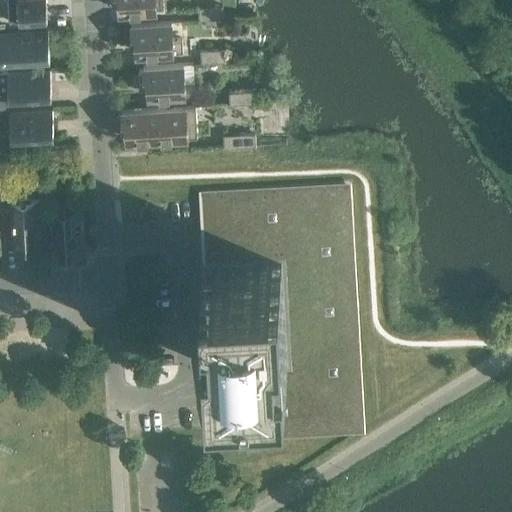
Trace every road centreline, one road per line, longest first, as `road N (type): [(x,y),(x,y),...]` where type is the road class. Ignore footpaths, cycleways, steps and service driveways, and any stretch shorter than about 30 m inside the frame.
road 1 (residential): [(105,239),(92,0)]
road 2 (residential): [(188,398),(114,402),(108,280)]
road 3 (residential): [(179,235),(188,398)]
